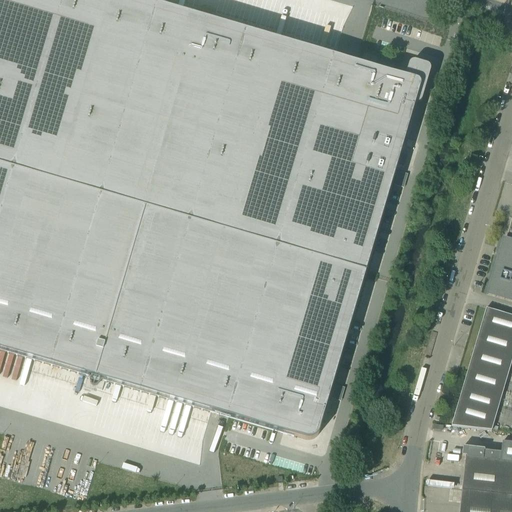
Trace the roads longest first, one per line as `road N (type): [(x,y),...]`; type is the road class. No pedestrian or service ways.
road 1 (unclassified): [(409,487),(428,389),(511,113)]
road 2 (unclassified): [(166,511),(409,487)]
